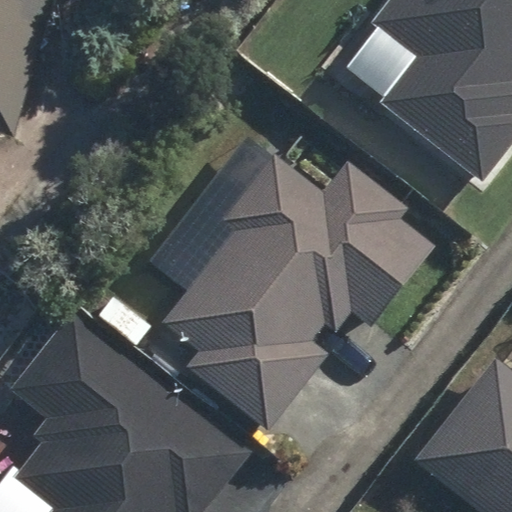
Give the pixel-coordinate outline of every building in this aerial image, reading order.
[(0,0),(0,132),(20,139),(61,0),(0,0)] [(511,0),(387,0),(370,22),(415,57),(379,103),(484,184),(511,147),(511,0)] [(400,220),(409,208),(348,161),(323,193),(274,154),(221,222),(233,231),(162,323),(199,352),(186,369),(270,434),(331,355),(311,340),(324,324),(335,332),(351,312),(371,328),(435,247),(400,220)] [(206,511),(253,452),(54,300),(0,370),(0,382),(46,417),(31,437),(40,444),(13,479),(53,509),(50,511),(206,511)] [(511,511),(511,370),(495,357),(414,463),(477,511),(511,511)]
